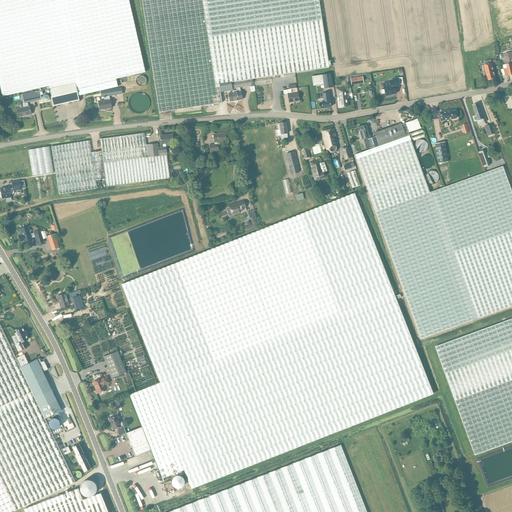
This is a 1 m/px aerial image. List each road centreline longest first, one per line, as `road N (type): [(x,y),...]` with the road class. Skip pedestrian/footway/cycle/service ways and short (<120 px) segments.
road 1 (unclassified): [(0,145),(266,114),(330,119),(511,85)]
road 2 (tertiary): [(121,511),(58,350),(0,249)]
